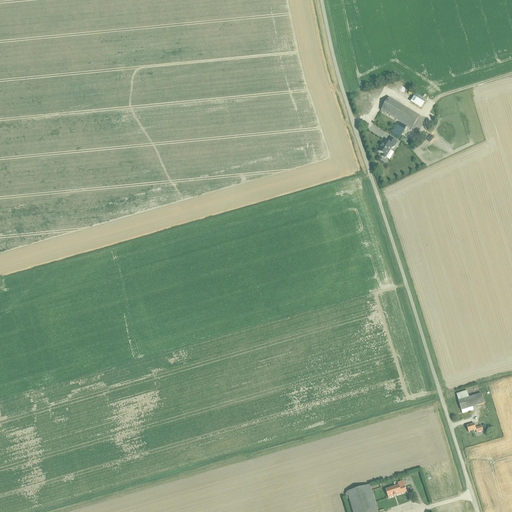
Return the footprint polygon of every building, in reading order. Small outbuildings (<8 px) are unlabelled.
[(421,109),(426,100),(416,94),(411,102),(421,109)] [(400,138),(407,126),(417,133),(425,120),(389,98),(381,111),(399,122),(392,134),(400,138)] [(390,138),(388,142),(385,141),(382,145),(381,147),(378,152),(383,154),(382,157),(385,158),(386,156),(387,157),(392,148),(394,148),(395,147),(397,143),(390,138)] [(473,407),(484,404),(481,394),(469,398),(467,391),(456,395),(458,401),(461,411),(462,414),(473,410),(473,407)] [(477,433),(483,431),(482,426),(475,428),(474,424),(467,427),(468,433),(476,431),(477,433)] [(388,499),(407,492),(404,484),(403,481),(398,483),(398,486),(385,490),(388,499)] [(353,511),(378,511),(370,486),(345,494),(347,499),(349,499),(353,511)]
